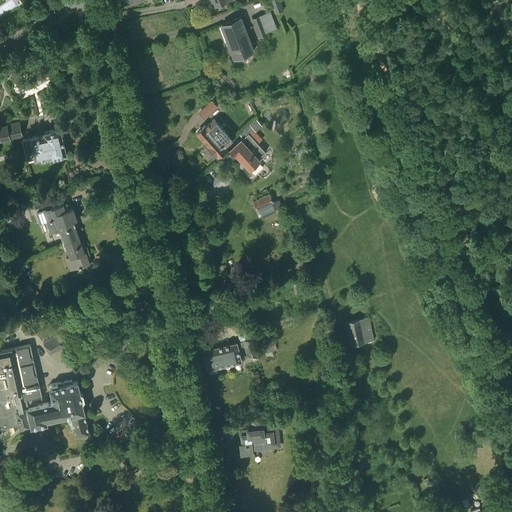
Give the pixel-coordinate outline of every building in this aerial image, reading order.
[(284,9),(280,0),(269,0),(275,12),(284,9)] [(251,18),(258,38),(278,30),(270,11),(251,18)] [(234,58),(253,51),(240,17),(221,24),(234,58)] [(199,112),(204,118),(216,107),(211,101),(199,112)] [(196,133),(208,146),(204,149),(213,158),(216,155),(217,155),(225,148),(224,146),(232,139),(214,119),(205,126),(204,125),(196,133)] [(256,119),(252,123),(257,129),(261,125),(256,119)] [(0,126),(0,142),(10,140),(23,137),(19,122),(6,125),(0,126)] [(44,134),(21,139),(26,161),(49,155),(49,157),(66,153),(60,127),(43,131),(44,134)] [(241,139),(241,138),(229,149),(235,155),(235,154),(249,169),(259,159),(258,158),(265,151),(248,132),(241,139)] [(269,194),(253,201),(256,209),(258,209),(272,202),(269,194)] [(33,207),(49,201),(47,196),(31,202),(33,207)] [(272,202),(258,209),(260,214),(273,208),(274,210),(280,207),(277,200),(272,202)] [(66,202),(36,213),(37,216),(43,214),(50,233),(60,229),(64,241),(79,236),(72,218),(76,217),(71,205),(68,207),(66,202)] [(79,236),(64,241),(70,256),(65,258),(70,270),(92,262),(86,246),(82,247),(79,236)] [(33,325),(41,339),(57,330),(49,315),(33,325)] [(349,344),(368,341),(374,339),(369,316),(344,322),(349,344)] [(66,344),(60,334),(58,332),(43,342),(44,344),(49,354),(66,344)] [(247,357),(258,355),(254,338),(243,340),(247,357)] [(203,350),(208,372),(210,373),(216,372),(218,370),(217,367),(241,361),(236,342),(203,350)] [(75,436),(89,433),(82,401),(84,398),(82,393),(80,391),(77,381),(72,382),(72,379),(68,380),(49,384),(53,401),(38,404),(36,396),(42,395),(30,344),(0,350),(0,397),(6,396),(7,402),(0,403),(0,428),(18,424),(19,428),(47,422),(46,419),(70,414),(72,421),(69,421),(71,428),(73,427),(75,436)] [(253,429),(241,430),(242,442),(239,443),(240,455),(253,454),(252,449),(274,447),(271,427),(277,426),(276,416),(264,418),(264,420),(252,421),(253,429)] [(435,507),(446,502),(440,486),(428,491),(435,507)]
